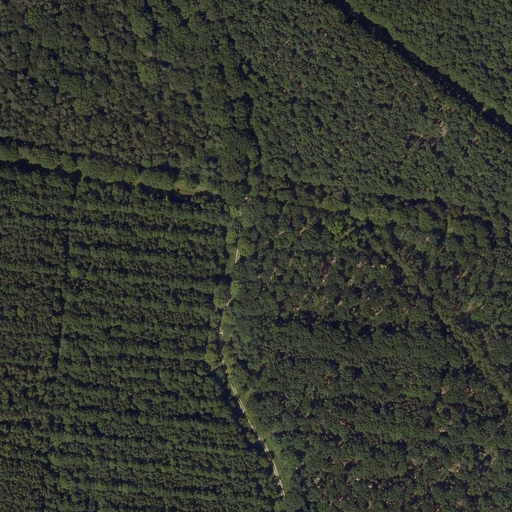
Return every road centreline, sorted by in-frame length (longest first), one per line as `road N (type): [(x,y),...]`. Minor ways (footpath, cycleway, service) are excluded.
road 1 (track): [(0,153),(511,241)]
road 2 (track): [(290,511),(225,353),(248,193)]
road 3 (track): [(511,406),(432,310),(432,289),(413,254),(375,219)]
road 4 (track): [(331,0),(511,132)]
